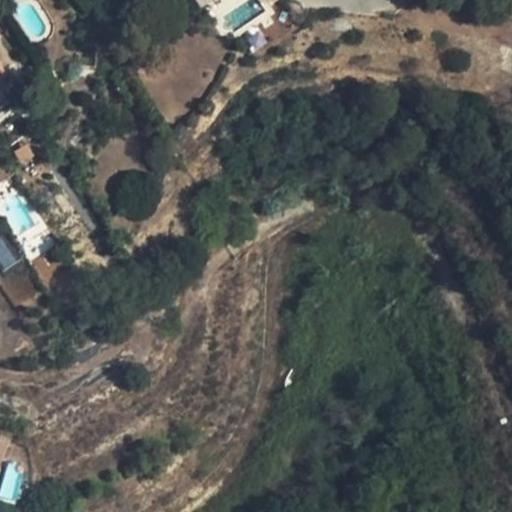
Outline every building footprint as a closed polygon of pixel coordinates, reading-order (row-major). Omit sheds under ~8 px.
[(511,2),(509,1),(501,11),(511,19),(511,2)] [(270,17),(261,23),(264,27),(273,22),(270,17)] [(97,47),(80,45),(78,65),(95,66),(97,47)] [(85,136),(77,129),(67,141),(75,148),(85,136)] [(47,256),(33,264),(45,286),(59,278),(47,256)] [(0,459),(2,461),(11,440),(0,435),(0,436),(0,459)]
